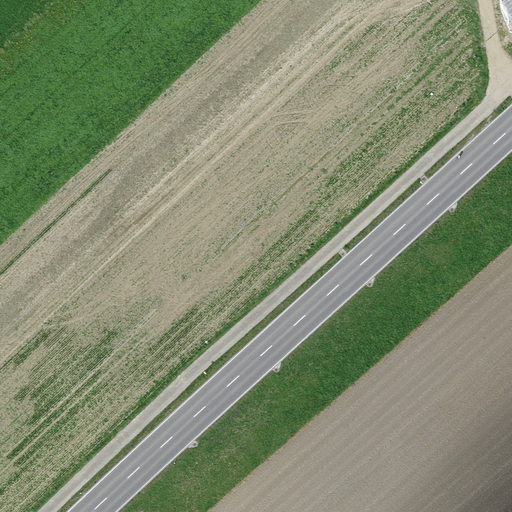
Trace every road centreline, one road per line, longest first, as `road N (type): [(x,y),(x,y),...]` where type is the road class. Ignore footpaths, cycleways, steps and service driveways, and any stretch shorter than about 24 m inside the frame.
road 1 (track): [(50,511),(511,84)]
road 2 (secondary): [(104,511),(511,128)]
